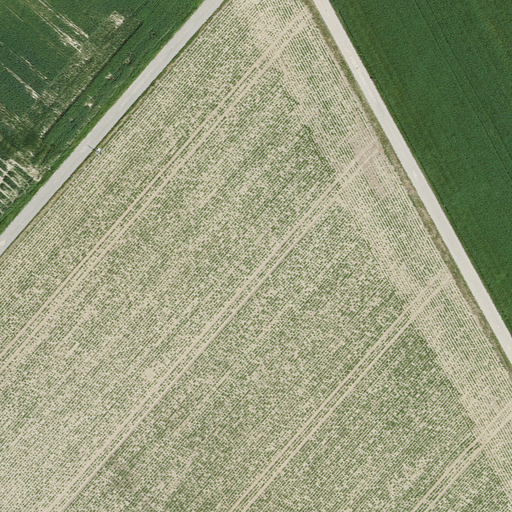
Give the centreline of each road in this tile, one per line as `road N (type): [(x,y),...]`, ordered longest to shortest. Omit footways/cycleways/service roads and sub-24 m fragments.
road 1 (track): [(511,353),(323,0)]
road 2 (track): [(0,250),(218,0)]
